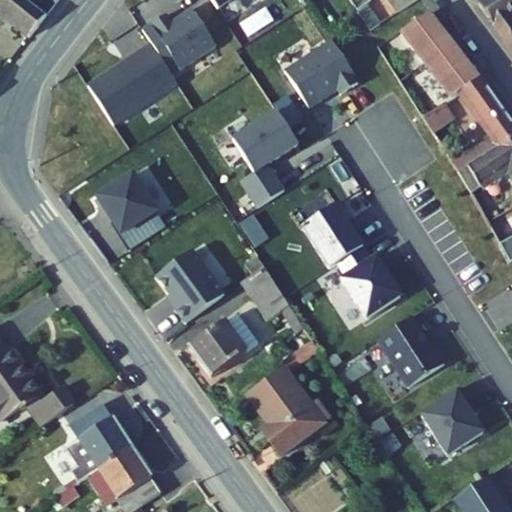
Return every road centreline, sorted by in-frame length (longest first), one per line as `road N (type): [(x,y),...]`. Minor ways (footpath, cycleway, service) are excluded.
road 1 (tertiary): [(260,511),(21,184),(7,133)]
road 2 (residential): [(511,381),(344,136)]
road 3 (tertiary): [(7,133),(21,90),(89,0)]
